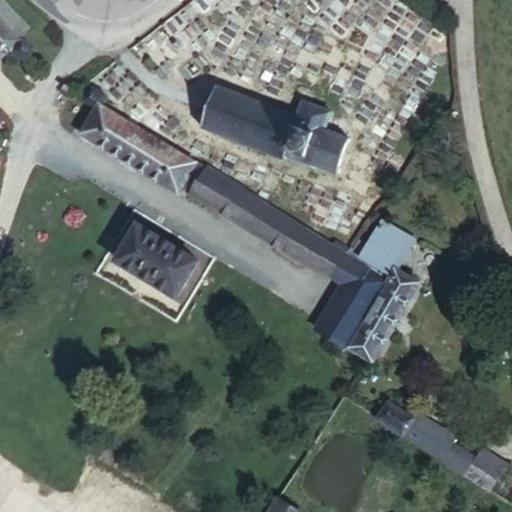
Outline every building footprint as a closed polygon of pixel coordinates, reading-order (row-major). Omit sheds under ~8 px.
[(0,0),(0,17),(16,33),(26,24),(1,0),(0,0)] [(0,17),(0,55),(10,47),(6,43),(16,33),(0,17)] [(6,43),(10,47),(17,54),(27,44),(16,33),(6,43)] [(299,118),(217,87),(200,131),(335,182),(351,138),(331,130),(337,113),(304,101),(299,118)] [(105,102),(92,93),(87,102),(97,108),(81,136),(162,185),(164,180),(178,155),(102,109),(105,102)] [(178,155),(164,180),(179,190),(194,165),(178,155)] [(194,165),(179,190),(299,265),(315,238),(194,165)] [(378,276),(390,283),(397,271),(414,242),(381,221),(359,256),(382,271),(378,276)] [(196,260),(137,226),(116,261),(174,296),(196,260)] [(344,256),(315,238),(299,265),(328,279),(344,256)] [(314,328),(348,353),(390,283),(378,276),(344,256),(328,279),(340,285),(314,328)] [(397,271),(390,283),(348,353),(364,364),(369,367),(419,284),(397,271)] [(384,404),(374,421),(401,438),(410,420),(384,404)] [(430,457),(441,439),(443,435),(412,416),(410,420),(401,438),(430,457)] [(430,457),(491,495),(501,477),(441,439),(430,457)]
